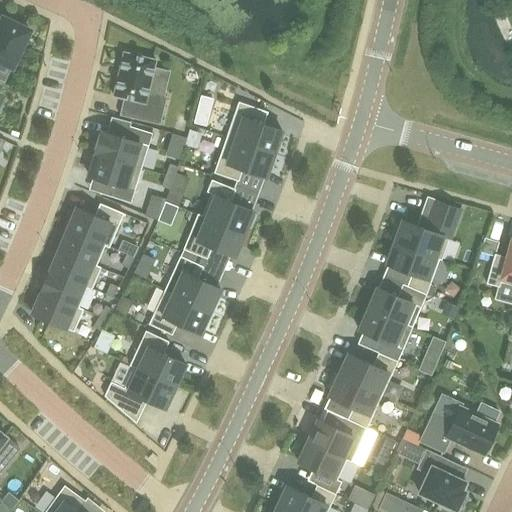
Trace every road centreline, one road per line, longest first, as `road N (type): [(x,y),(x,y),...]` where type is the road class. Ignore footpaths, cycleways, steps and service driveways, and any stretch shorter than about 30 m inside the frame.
road 1 (tertiary): [(191,511),(291,314),(360,121)]
road 2 (residential): [(54,0),(80,15),(84,41),(57,154),(0,292)]
road 3 (residential): [(0,353),(181,511)]
road 4 (tertiary): [(511,162),(360,121)]
road 5 (tertiary): [(360,121),(390,0)]
